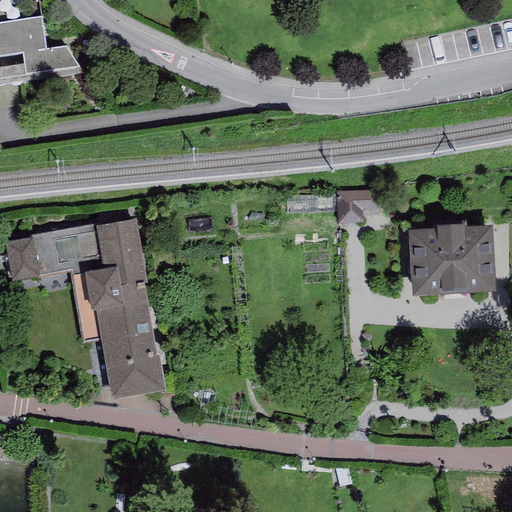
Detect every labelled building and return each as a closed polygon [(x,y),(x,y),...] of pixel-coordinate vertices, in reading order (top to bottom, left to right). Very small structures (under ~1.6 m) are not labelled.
[(38,0),(0,0),(0,89),(82,78),(79,72),(66,50),(46,54),(38,0)] [(373,220),(373,189),(342,189),(342,220),(373,220)] [(141,224),(100,233),(108,273),(87,278),(115,408),(177,395),(141,224)] [(410,236),(413,293),(496,288),(493,231),(410,236)] [(32,242),(5,247),(12,285),(39,280),(32,242)]
